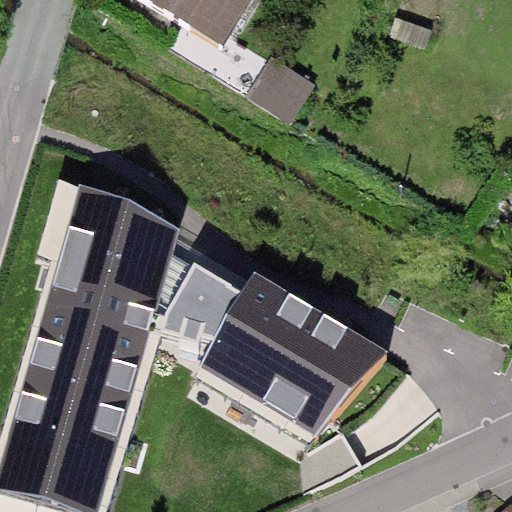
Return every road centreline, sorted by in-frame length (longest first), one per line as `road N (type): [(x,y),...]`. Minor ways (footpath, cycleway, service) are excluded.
road 1 (residential): [(48,0),(0,163)]
road 2 (residential): [(360,511),(511,446)]
